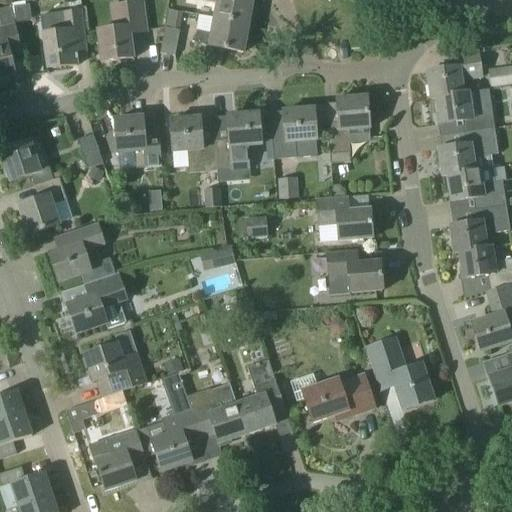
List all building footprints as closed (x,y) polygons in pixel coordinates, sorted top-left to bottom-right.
[(213,18),(248,24),(252,0),(195,0),(216,4),(213,18)] [(133,59),(130,35),(146,33),(142,2),(117,6),(120,29),(97,32),(101,63),(133,59)] [(0,10),(0,25),(1,29),(0,29),(0,79),(14,76),(8,53),(21,50),(10,8),(0,10)] [(61,15),(40,17),(42,35),(47,70),(77,66),(75,52),(74,43),(85,41),(82,12),(61,15)] [(196,31),(194,44),(209,46),(208,47),(243,53),(248,24),(213,18),(210,34),(196,31)] [(164,29),(163,34),(160,54),(174,57),(179,31),(164,29)] [(481,77),(477,53),(446,58),(447,59),(449,58),(451,69),(426,73),(430,99),(463,94),(460,80),(481,77)] [(511,85),(511,66),(487,70),(490,89),(504,87),(511,85)] [(464,122),(466,134),(493,129),(490,104),(469,107),(467,93),(463,94),(430,99),(430,100),(435,99),(439,120),(437,121),(437,122),(439,121),(439,126),(464,122)] [(326,124),(329,155),(350,153),(348,131),(369,130),(366,97),(336,100),(338,123),(326,124)] [(295,142),(314,141),(316,141),(313,110),(282,112),(284,132),(271,133),(273,160),(296,158),(295,142)] [(229,141),(215,142),(218,172),(249,169),(247,147),(260,146),(258,114),(227,116),(227,117),(228,136),(229,141)] [(144,142),(142,118),(114,120),(116,154),(134,152),(136,169),(161,166),(159,141),(144,142)] [(218,172),(215,142),(201,143),(200,119),(170,121),(172,153),(186,152),(188,174),(218,172)] [(442,177),(447,176),(486,170),(484,155),(497,153),(493,129),(466,134),(468,145),(438,150),(442,177)] [(77,141),(87,169),(102,164),(93,136),(77,141)] [(39,171),(29,142),(0,151),(0,154),(9,182),(30,176),(34,186),(53,180),(49,168),(39,171)] [(477,211),(505,206),(501,181),(493,182),(491,169),(486,170),(447,176),(450,198),(448,198),(448,199),(450,199),(451,203),(475,199),(477,211)] [(59,178),(53,180),(34,186),(38,199),(17,206),(27,236),(59,226),(52,206),(67,201),(59,178)] [(296,179),(277,180),(279,200),(298,199),(296,179)] [(1,199),(5,207),(33,194),(29,186),(1,199)] [(219,206),(218,189),(203,190),(204,207),(219,206)] [(319,243),(325,242),(325,243),(372,239),(369,210),(348,212),(347,198),(315,201),(319,243)] [(453,254),(458,254),(486,249),(483,235),(509,231),(505,206),(477,211),(479,222),(449,227),(453,254)] [(246,240),(267,238),(265,218),(245,220),(246,240)] [(84,285),(115,275),(109,259),(101,262),(96,249),(105,246),(98,224),(53,239),(57,252),(48,255),(58,283),(81,275),(84,285)] [(229,247),(210,252),(215,270),(234,265),(229,247)] [(487,276),(489,292),(511,285),(511,284),(511,258),(493,262),(491,248),(486,249),(458,254),(462,275),(460,275),(460,276),(462,276),(462,280),(487,276)] [(356,252),(325,254),(327,279),(347,277),(349,294),(382,291),(380,262),(357,264),(356,252)] [(115,275),(84,285),(89,299),(66,306),(75,335),(107,325),(108,329),(124,324),(117,303),(126,301),(117,274),(115,275)] [(493,317),(471,325),(480,353),(511,343),(505,320),(511,317),(511,286),(511,285),(489,292),(486,293),(493,317)] [(391,378),(394,388),(402,412),(433,401),(421,365),(406,370),(396,339),(365,349),(377,383),(380,393),(381,392),(378,383),(391,378)] [(136,354),(132,356),(122,359),(118,345),(83,356),(91,383),(95,381),(102,400),(120,393),(146,384),(136,354)] [(489,378),(498,408),(511,403),(511,354),(508,356),(506,356),(511,370),(489,378)] [(179,360),(163,364),(167,377),(182,372),(179,360)] [(256,397),(236,404),(247,435),(275,426),(272,417),(285,412),(268,361),(246,369),(256,397)] [(169,377),(167,378),(173,398),(185,395),(183,389),(178,374),(169,377)] [(295,403),(304,400),(312,424),(343,414),(345,420),(375,410),(363,375),(339,383),(338,379),(316,387),(312,376),(289,383),(295,403)] [(191,410),(201,440),(215,436),(218,445),(247,435),(236,404),(221,410),(215,393),(208,390),(187,397),(191,410)] [(0,422),(24,414),(16,391),(0,396),(0,422)] [(100,414),(99,412),(96,402),(65,412),(73,434),(85,430),(82,420),(100,414)] [(144,459),(145,459),(155,455),(161,473),(192,463),(185,443),(199,438),(200,441),(201,440),(191,410),(160,420),(165,436),(151,441),(147,428),(135,432),(144,459)] [(31,437),(24,414),(0,422),(0,460),(16,455),(12,443),(31,437)] [(91,446),(91,447),(96,461),(95,461),(105,492),(135,482),(129,463),(142,458),(143,462),(144,462),(144,459),(135,432),(135,431),(91,446)] [(44,473),(24,480),(20,469),(0,475),(0,485),(1,488),(10,484),(17,507),(51,496),(44,473)] [(56,511),(51,496),(17,507),(19,511),(56,511)]
